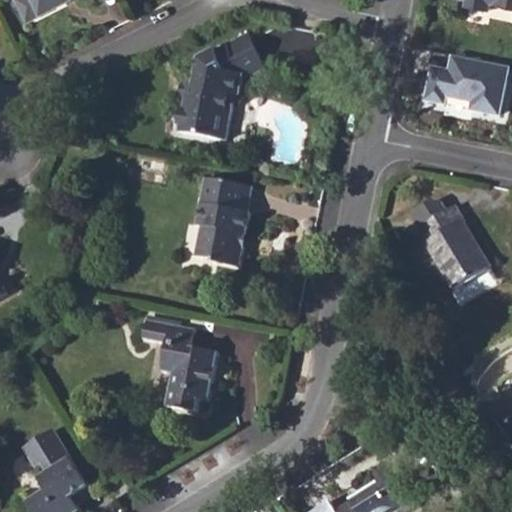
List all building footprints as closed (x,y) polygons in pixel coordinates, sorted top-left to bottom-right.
[(75,0),(16,0),(15,1),(28,24),(75,0)] [(511,0),(468,0),(468,4),(491,9),(493,3),(511,6),(511,0)] [(184,109),(180,125),(183,127),(181,134),(228,142),(238,98),(242,99),(245,81),(246,74),(265,64),(250,33),(202,57),(196,86),(190,86),(188,98),(186,110),(184,109)] [(265,64),(246,74),(245,81),(268,70),(265,64)] [(183,85),(181,97),(188,98),(190,86),(183,85)] [(199,256),(217,260),(216,263),(243,269),(247,250),(244,248),(246,236),(250,236),(254,214),(250,213),(255,187),(208,178),(199,226),(205,227),(199,256)] [(442,262),(440,264),(456,290),(493,267),(465,222),(468,220),(459,206),(422,229),(442,262)] [(0,299),(10,293),(0,277),(0,299)] [(164,371),(175,374),(168,406),(199,412),(202,399),(212,401),(221,352),(194,347),(197,329),(148,320),(144,338),(169,343),(164,371)] [(45,462),(51,473),(43,478),(50,491),(31,502),(36,511),(75,511),(80,509),(78,505),(96,494),(57,429),(27,448),(38,466),(45,462)] [(410,487),(415,485),(405,468),(401,471),(395,463),(376,474),(381,483),(337,511),(331,502),(315,511),(402,511),(420,502),(410,487)] [(131,491),(125,481),(113,488),(119,498),(131,491)] [(414,511),(423,506),(420,502),(402,511),(414,511)]
